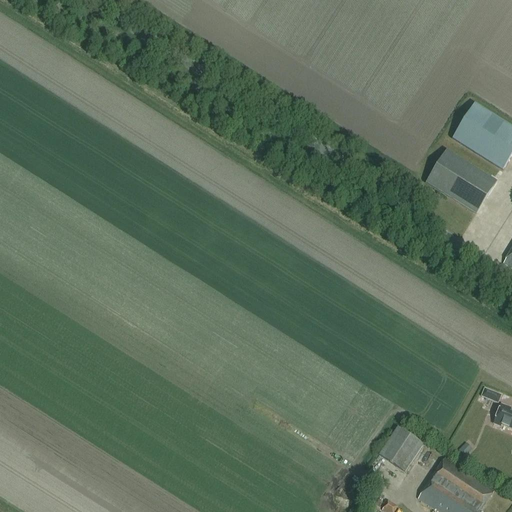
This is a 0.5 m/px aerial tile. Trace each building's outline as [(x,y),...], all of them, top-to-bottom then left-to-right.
[(511,158),(511,129),(474,106),(452,141),(502,173),(511,158)] [(428,185),(476,215),(495,184),(447,154),(428,185)] [(502,397),(485,390),(481,399),(498,405),(502,397)] [(510,409),(502,406),(494,425),(500,428),(501,426),(511,430),(511,411),(510,411),(510,409)] [(423,446),(398,430),(380,458),(405,475),(423,446)] [(465,458),(473,451),(467,444),(459,451),(465,458)] [(482,511),(495,495),(445,461),(418,500),(435,511),(436,511),(437,511),(438,511),(482,511)] [(380,497),(375,494),(369,502),(374,506),(380,497)] [(388,502),(382,511),(384,511),(394,511),(398,507),(388,502)]
